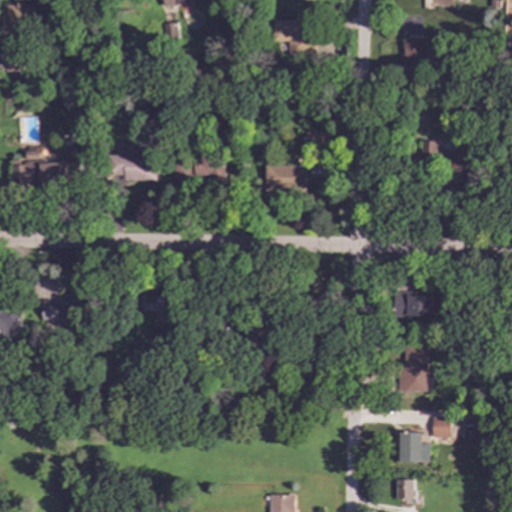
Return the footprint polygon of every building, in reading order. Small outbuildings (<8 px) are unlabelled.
[(2,27),(34,25),(33,4),(1,5),(2,27)] [(310,19),(272,20),(272,42),(287,41),(287,55),(311,55),(310,19)] [(425,37),(401,38),(402,68),(427,67),(425,37)] [(329,147),(330,131),(305,131),(305,147),(329,147)] [(111,177),(123,177),(123,180),(155,180),(155,155),(110,156),(111,177)] [(175,160),(175,183),(185,183),(185,179),(224,179),(224,160),(175,160)] [(63,161),(25,162),(25,165),(6,165),(7,187),(64,186),(63,161)] [(264,190),(305,191),(306,165),(265,164),(264,190)] [(432,295),(394,294),(393,318),(432,319),(432,295)] [(141,312),(172,313),(172,297),(142,296),(141,312)] [(62,320),(80,320),(80,299),(61,299),(62,320)] [(41,320),(57,321),(58,305),(41,304),(41,320)] [(20,330),(22,309),(0,306),(0,338),(11,340),(13,329),(20,330)] [(427,343),(402,343),(401,392),(426,392),(427,343)] [(432,437),(450,436),(450,417),(431,417),(432,437)] [(422,432),(395,432),(395,462),(429,462),(429,444),(422,444),(422,432)] [(414,480),(396,480),(396,499),(403,499),(403,504),(414,504),(414,480)] [(268,494),(268,511),(293,511),(294,495),(268,494)]
